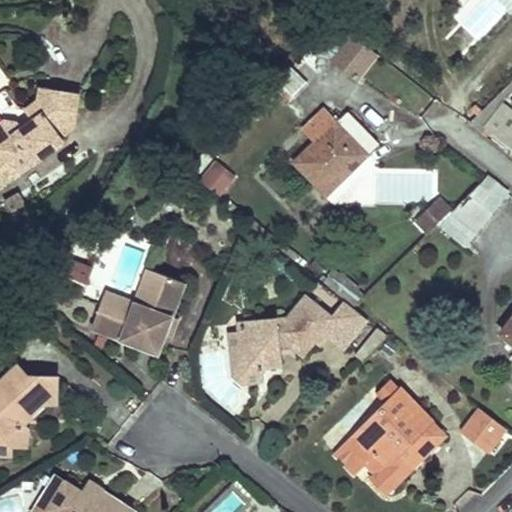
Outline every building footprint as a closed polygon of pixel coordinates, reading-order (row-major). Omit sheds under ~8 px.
[(358,84),(379,59),(358,42),(338,66),(358,84)] [(0,121),(0,186),(46,153),(37,140),(55,127),(59,133),(71,125),(77,89),(39,84),(38,96),(20,109),(28,120),(20,126),(17,121),(1,121),(0,121)] [(298,129),(316,146),(338,125),(320,107),(298,129)] [(511,117),(499,107),(480,130),(511,155),(511,117)] [(316,146),(295,167),(329,200),(362,167),(354,159),(375,138),(349,113),(338,125),(316,146)] [(64,139),(59,133),(55,127),(37,140),(46,153),(64,139)] [(214,157),(234,138),(226,130),(207,149),(214,157)] [(375,138),(354,159),(362,167),(370,158),(382,146),(375,138)] [(233,178),(212,163),(199,181),(220,196),(233,178)] [(510,197),(487,176),(441,226),(467,250),(472,244),(469,241),(510,197)] [(438,199),(416,220),(427,231),(449,210),(438,199)] [(94,268),(73,260),(66,277),(88,286),(94,268)] [(142,309),(154,272),(145,269),(133,306),(142,309)] [(171,312),(181,280),(154,272),(142,309),(133,306),(130,305),(128,315),(100,307),(93,332),(159,352),(166,328),(171,312)] [(342,352),(368,322),(342,303),(330,316),(305,296),(285,320),(256,322),(255,314),(246,314),(245,322),(238,322),(239,334),(231,334),(232,372),(261,370),(281,371),(281,349),(297,350),(305,354),(315,342),(321,335),(342,352)] [(130,305),(103,297),(100,307),(128,315),(130,305)] [(175,331),(180,315),(171,312),(166,328),(175,331)] [(511,344),(511,321),(501,335),(511,344)] [(378,329),(358,354),(365,360),(385,334),(378,329)] [(402,347),(392,340),(383,351),(393,359),(402,347)] [(0,457),(13,460),(14,449),(28,450),(30,434),(26,429),(24,423),(37,409),(54,410),(57,379),(24,376),(15,367),(0,381),(0,457)] [(261,370),(232,372),(241,387),(266,382),(261,370)] [(395,383),(382,396),(393,407),(406,393),(395,383)] [(374,468),(386,478),(381,483),(396,498),(409,485),(453,437),(406,393),(393,407),(354,449),(374,468)] [(506,429),(480,410),(462,433),(487,453),(506,429)] [(374,468),(354,449),(342,462),(364,479),(374,468)] [(65,479),(52,495),(62,504),(55,511),(127,511),(109,497),(108,499),(100,508),(86,496),(65,479)] [(100,508),(108,499),(93,487),(86,496),(100,508)] [(235,511),(244,503),(233,492),(214,511),(235,511)] [(55,511),(62,504),(52,495),(38,511),(55,511)]
